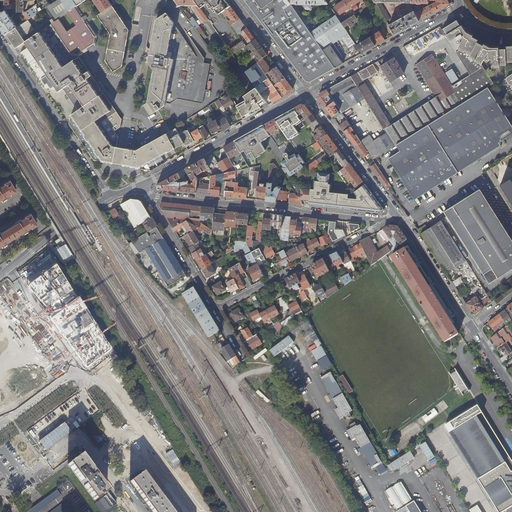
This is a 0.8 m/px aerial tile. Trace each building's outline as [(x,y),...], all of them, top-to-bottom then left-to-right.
[(6,0),(6,4),(6,9),(15,9),(19,9),(19,4),(10,4),(10,0),(6,0)] [(35,0),(18,0),(19,4),(19,9),(18,12),(24,12),(24,1),(27,1),(27,2),(29,2),(29,1),(35,1),(35,0)] [(57,0),(51,5),(45,8),(53,20),(51,21),(53,24),(26,42),(25,42),(27,45),(29,47),(21,53),(45,89),(59,91),(63,89),(75,106),(77,106),(82,103),(97,93),(100,91),(101,88),(79,57),(96,45),(97,36),(88,22),(96,16),(85,1),(87,0),(57,0)] [(45,8),(51,5),(47,0),(43,0),(39,3),(35,6),(31,8),(26,12),(30,18),(45,8)] [(102,13),(112,6),(112,5),(108,0),(93,0),(102,12),(102,13)] [(200,8),(194,0),(175,0),(179,5),(181,4),(184,4),(184,6),(186,6),(186,4),(195,4),(193,8),(212,35),(216,31),(209,22),(210,22),(200,8)] [(225,0),(194,0),(200,8),(206,4),(210,8),(211,8),(214,11),(215,10),(218,15),(222,12),(230,6),(225,0)] [(309,82),(334,68),(322,50),(321,48),(310,32),(298,14),(295,9),(291,4),(288,0),(244,0),(305,81),(309,82)] [(325,0),(288,0),(291,4),(293,3),(296,3),(296,4),(304,4),(304,8),(306,9),(310,9),(310,3),(312,3),(312,4),(320,4),(328,4),(325,0)] [(363,2),(362,0),(343,0),(334,7),(339,15),(349,9),(350,10),(352,8),(354,10),(358,8),(355,4),(360,1),(361,3),(363,2)] [(411,3),(411,0),(374,0),(386,21),(390,19),(381,2),(411,3)] [(430,5),(434,12),(449,4),(447,0),(428,0),(436,0),(436,2),(430,5)] [(415,14),(419,21),(434,12),(430,5),(428,6),(428,7),(415,14)] [(124,22),(112,6),(102,13),(102,12),(97,15),(99,17),(111,34),(106,60),(114,72),(123,66),(129,31),(124,22)] [(240,19),(230,6),(222,12),(225,17),(228,15),(230,19),(231,20),(228,21),(231,26),(240,19)] [(3,12),(0,14),(0,27),(5,35),(6,35),(17,27),(6,10),(3,12)] [(389,25),(394,34),(419,21),(415,14),(415,13),(414,11),(389,25)] [(174,23),(167,12),(157,20),(149,62),(154,70),(148,102),(144,105),(150,115),(158,110),(159,110),(160,109),(164,106),(165,106),(166,104),(166,103),(171,104),(178,99),(203,104),(206,89),(209,70),(210,64),(204,63),(205,59),(191,39),(187,42),(182,34),(177,27),(174,26),(174,23)] [(188,13),(186,14),(200,35),(203,32),(193,17),(191,18),(188,13)] [(344,14),(338,18),(341,23),(347,19),(344,14)] [(347,19),(341,23),(344,27),(348,24),(349,25),(350,26),(351,26),(352,25),(352,24),(352,23),(351,22),(357,18),(354,14),(347,19)] [(321,48),(330,42),(332,45),(339,39),(348,34),(346,31),(341,23),(338,18),(335,15),(310,32),(321,48)] [(246,28),(240,19),(231,26),(238,35),(239,34),(240,32),(246,28)] [(17,27),(6,35),(16,49),(25,42),(26,42),(23,37),(35,29),(28,20),(17,27)] [(491,49),(491,48),(485,44),(484,46),(477,42),(479,40),(473,37),(473,36),(466,32),(462,25),(461,26),(458,20),(455,22),(442,30),(456,52),(469,44),(477,57),(491,49)] [(249,44),(255,40),(246,28),(240,32),(249,44)] [(369,37),(375,45),(385,40),(379,31),(369,37)] [(355,44),(351,38),(348,34),(339,39),(342,44),(345,42),(349,48),(355,44)] [(356,45),(361,53),(375,45),(369,37),(356,45)] [(264,57),(267,55),(255,40),(249,44),(248,45),(246,46),(249,50),(251,49),(253,52),(251,53),(253,56),(255,55),(256,57),(253,59),(254,61),(255,60),(257,62),(259,61),(262,58),(263,58),(264,57)] [(246,46),(242,41),(232,48),(236,53),(246,46)] [(486,71),(477,57),(469,44),(456,52),(470,75),(452,87),(432,55),(416,65),(436,97),(391,125),(363,81),(377,73),(373,64),(326,90),(329,94),(330,96),(331,98),(334,102),(336,105),(340,111),(342,113),(364,98),(384,129),(384,130),(386,133),(374,141),(369,135),(361,141),(361,142),(369,154),(373,160),(396,145),(487,88),(494,84),(486,71)] [(322,50),(334,68),(342,63),(330,45),(322,50)] [(492,48),(491,48),(491,49),(477,57),(486,71),(492,67),(499,67),(499,66),(506,65),(506,63),(511,62),(511,74),(505,79),(511,89),(511,46),(506,47),(506,49),(499,50),(499,48),(492,48)] [(232,48),(229,50),(236,60),(239,57),(236,53),(232,48)] [(268,73),(273,69),(271,66),(269,67),(264,61),(266,59),(264,57),(263,58),(262,58),(259,61),(268,73)] [(394,58),(381,66),(391,82),(404,74),(394,58)] [(269,98),(272,103),(282,98),(278,93),(273,86),(257,62),(245,72),(256,88),(259,93),(266,88),(270,94),(268,95),(270,97),(269,98)] [(276,84),(284,78),(276,67),(273,69),(268,73),(272,78),(271,79),(273,81),(274,80),(276,84)] [(452,84),(458,80),(451,70),(445,74),(452,84)] [(278,93),(282,98),(291,92),(292,89),(284,78),(276,84),(274,85),(275,87),(278,85),(280,89),(279,90),(280,91),(281,90),(282,91),(278,93)] [(237,106),(244,119),(265,107),(268,105),(259,93),(256,88),(253,90),(244,96),(247,101),(246,102),(245,101),(237,106)] [(511,126),(487,88),(396,145),(400,151),(389,159),(413,198),(499,144),(499,143),(511,134),(511,126)] [(329,94),(326,90),(319,94),(318,98),(326,108),(332,104),(327,96),(328,95),(329,94)] [(99,96),(84,106),(71,115),(69,124),(94,160),(113,164),(114,163),(117,146),(118,137),(114,131),(120,127),(122,119),(104,93),(99,96)] [(97,93),(82,103),(84,106),(99,96),(97,93)] [(226,95),(222,97),(224,100),(221,101),(225,108),(234,103),(230,96),(227,98),(226,95)] [(332,104),(326,108),(332,117),(333,116),(338,112),(334,106),(336,105),(334,102),(333,103),(332,104)] [(307,117),(312,114),(305,105),(301,104),(294,108),(299,115),(302,114),(304,118),(301,119),(302,120),(301,120),(301,121),(303,121),(305,119),(307,117)] [(299,115),(294,108),(284,113),(291,123),(298,118),(299,117),(298,116),(299,115)] [(284,113),(280,116),(291,131),(294,129),(290,123),(291,123),(284,113)] [(309,125),(316,120),(312,114),(307,117),(305,119),(308,123),(305,125),(307,127),(309,125)] [(280,116),(274,119),(280,128),(289,140),(298,154),(317,142),(316,141),(312,134),(308,129),(307,127),(305,125),(304,126),(296,132),(299,136),(296,139),(291,131),(280,116)] [(220,129),(221,131),(230,127),(225,118),(221,120),(220,118),(215,120),(220,129)] [(294,129),(291,131),(296,139),(299,136),(296,132),(304,126),(298,118),(291,123),(290,123),(294,129)] [(274,119),(263,125),(270,135),(280,128),(274,119)] [(212,134),(220,129),(215,120),(207,125),(212,134)] [(316,141),(318,140),(327,134),(316,120),(309,125),(311,128),(314,132),(316,131),(318,133),(315,136),(313,133),(312,134),(316,141)] [(347,121),(340,126),(344,132),(351,126),(347,121)] [(202,137),(203,139),(207,136),(206,134),(207,133),(203,125),(198,128),(198,129),(202,137)] [(263,125),(259,127),(265,139),(270,136),(270,135),(263,125)] [(351,126),(344,132),(355,147),(361,142),(361,141),(356,135),(355,136),(352,132),(354,131),(351,126)] [(259,127),(234,141),(240,152),(245,150),(247,155),(248,154),(252,152),(256,158),(260,156),(259,154),(266,151),(261,142),(262,141),(262,140),(265,139),(259,127)] [(161,156),(184,143),(179,134),(176,128),(170,131),(136,150),(126,148),(123,164),(123,165),(139,169),(161,156)] [(195,141),(202,137),(198,129),(191,133),(195,141)] [(331,156),(339,150),(327,134),(318,140),(324,147),(323,148),(325,150),(326,149),(331,156)] [(234,141),(223,147),(229,157),(233,165),(236,171),(249,168),(245,161),(240,152),(234,141)] [(361,142),(355,147),(364,158),(369,154),(361,142)] [(118,163),(123,164),(126,148),(122,147),(117,146),(114,163),(118,163)] [(328,158),(338,172),(341,170),(337,163),(344,157),(339,150),(331,156),(329,157),(328,158)] [(286,159),(281,163),(284,167),(282,168),(286,172),(287,171),(290,175),(303,166),(301,164),(304,162),(299,154),(296,156),(294,154),(288,158),(286,159)] [(311,171),(328,158),(329,157),(328,155),(327,156),(325,154),(308,167),(311,171)] [(161,156),(139,169),(151,171),(160,165),(165,162),(161,156)] [(229,157),(218,163),(222,171),(233,165),(229,157)] [(341,170),(349,164),(344,157),(337,163),(341,170)] [(207,170),(210,176),(211,176),(213,176),(204,158),(157,185),(158,189),(196,193),(198,179),(196,175),(199,174),(207,170)] [(375,163),(371,167),(378,177),(382,174),(375,163)] [(361,185),(364,183),(349,164),(341,170),(338,172),(340,176),(343,174),(350,183),(351,182),(355,187),(360,184),(361,185)] [(260,166),(253,167),(253,171),(250,170),(250,175),(254,175),(253,188),(257,189),(257,186),(258,176),(260,166)] [(210,184),(209,195),(219,196),(220,187),(214,187),(214,181),(223,180),(224,173),(213,176),(211,176),(210,184)] [(309,204),(361,209),(361,210),(362,211),(376,213),(376,211),(381,211),(383,208),(378,202),(377,202),(374,199),(375,198),(370,191),(369,191),(366,188),(367,187),(365,184),(354,192),(357,196),(357,199),(348,198),(348,195),(329,192),(330,184),(328,184),(329,174),(318,173),(317,181),(314,181),(313,189),(311,189),(311,190),(309,200),(309,204)] [(382,174),(378,177),(385,186),(389,183),(382,174)] [(257,186),(257,189),(256,197),(266,198),(268,183),(268,177),(265,177),(264,184),(260,183),(260,186),(257,186)] [(511,177),(500,186),(511,204),(511,177)] [(198,179),(196,193),(209,195),(210,184),(200,183),(201,178),(198,179)] [(239,181),(235,180),(235,182),(235,187),(234,192),(234,197),(246,199),(247,187),(238,186),(239,181)] [(11,196),(16,193),(9,181),(4,185),(0,188),(0,187),(0,201),(1,201),(2,202),(3,202),(4,203),(7,201),(6,200),(7,199),(6,197),(10,195),(11,196)] [(268,183),(266,198),(266,201),(276,202),(277,199),(280,190),(281,188),(277,187),(275,188),(275,190),(274,192),(271,192),(272,183),(268,183)] [(225,188),(224,196),(234,197),(234,192),(231,191),(232,189),(228,189),(228,188),(225,188)] [(301,193),(297,196),(300,200),(302,199),(309,200),(311,190),(301,189),(301,193)] [(511,268),(511,240),(480,189),(444,211),(489,283),(511,268)] [(286,200),(288,193),(288,192),(280,190),(277,199),(286,200)] [(297,196),(296,195),(289,194),(288,203),(303,205),(300,200),(297,196)] [(120,205),(134,228),(137,226),(140,225),(143,223),(151,218),(141,201),(139,200),(138,200),(131,199),(120,205)] [(201,216),(202,207),(161,202),(160,206),(174,228),(187,220),(190,223),(195,226),(198,228),(199,228),(200,218),(189,217),(190,215),(201,216)] [(214,214),(214,208),(202,207),(201,216),(200,218),(199,228),(210,235),(211,236),(212,230),(202,224),(202,223),(203,224),(204,216),(206,217),(206,218),(209,218),(209,217),(211,217),(210,220),(211,220),(211,221),(213,221),(214,214)] [(110,211),(118,225),(123,222),(115,208),(110,211)] [(237,223),(238,213),(226,212),(226,215),(225,222),(237,223)] [(248,222),(249,214),(238,213),(237,223),(236,227),(238,227),(239,224),(247,225),(248,222)] [(31,229),(37,226),(30,214),(24,218),(25,219),(21,221),(20,220),(15,223),(16,224),(1,234),(0,232),(0,247),(1,246),(2,248),(3,247),(4,249),(7,247),(6,245),(7,245),(6,243),(22,234),(23,235),(24,235),(25,236),(28,234),(27,233),(28,232),(27,231),(31,228),(31,229)] [(224,234),(225,222),(226,215),(214,214),(213,221),(212,229),(218,230),(218,233),(224,234)] [(282,216),(282,215),(272,214),(272,219),(271,225),(275,225),(275,228),(281,228),(282,216)] [(290,230),(291,220),(291,217),(282,216),(281,228),(280,239),(288,240),(289,237),(290,230)] [(148,232),(156,227),(157,226),(152,217),(151,218),(143,223),(148,232)] [(309,226),(310,218),(302,217),(301,225),(309,226)] [(271,225),(272,219),(263,218),(263,222),(262,229),(262,230),(271,231),(271,225)] [(317,220),(317,219),(310,218),(309,226),(309,228),(314,228),(314,229),(315,229),(314,233),(316,233),(316,227),(317,220)] [(187,220),(174,228),(176,231),(182,227),(185,226),(186,228),(189,233),(193,231),(198,228),(195,226),(193,227),(190,223),(187,220)] [(296,226),(297,220),(291,220),(290,230),(292,230),(292,237),(289,237),(288,240),(289,240),(295,239),(296,226)] [(329,228),(329,221),(317,220),(316,227),(329,228)] [(428,229),(421,233),(446,273),(466,260),(441,220),(428,229)] [(351,235),(350,232),(350,231),(349,232),(344,234),(342,229),(335,228),(336,222),(329,221),(329,228),(328,232),(334,244),(341,240),(351,235)] [(262,230),(262,229),(258,227),(257,227),(256,241),(252,241),(253,226),(250,226),(250,223),(248,222),(247,225),(246,238),(246,241),(249,248),(254,247),(258,246),(260,245),(262,230)] [(348,226),(349,232),(350,231),(350,232),(355,230),(359,228),(359,224),(350,224),(349,223),(349,226),(348,226)] [(425,224),(418,229),(421,233),(428,229),(425,224)] [(360,244),(364,252),(370,264),(371,266),(386,255),(406,240),(406,239),(398,227),(390,226),(379,232),(386,242),(391,238),(392,240),(389,241),(394,247),(392,247),(390,244),(383,248),(384,249),(377,253),(369,237),(359,242),(360,244)] [(131,243),(138,255),(145,251),(165,282),(168,288),(183,278),(185,280),(188,278),(156,227),(148,232),(131,243)] [(185,236),(184,236),(191,247),(199,242),(200,242),(193,231),(189,233),(185,236)] [(320,244),(321,246),(331,242),(327,234),(318,239),(320,244)] [(310,241),(314,248),(320,244),(318,239),(317,238),(310,241)] [(304,245),(308,252),(314,249),(314,248),(310,241),(310,240),(309,239),(308,239),(309,241),(303,244),(304,245)] [(263,276),(258,266),(254,258),(251,252),(249,248),(246,241),(235,241),(234,247),(234,250),(235,252),(243,248),(246,255),(245,255),(248,262),(251,260),(254,266),(248,269),(254,281),(263,276)] [(191,247),(189,248),(193,253),(202,248),(203,247),(199,242),(191,247)] [(130,244),(137,255),(138,255),(131,243),(130,244)] [(294,248),(299,257),(308,252),(304,245),(303,244),(300,245),(299,243),(296,245),(296,244),(292,245),(294,248)] [(258,246),(260,250),(267,246),(268,249),(263,251),(266,258),(275,254),(269,244),(260,245),(258,246)] [(360,254),(364,252),(360,244),(353,248),(357,256),(359,258),(361,257),(360,254)] [(261,262),(265,260),(260,250),(258,246),(254,247),(255,250),(251,252),(254,258),(259,256),(261,262)] [(225,255),(234,250),(234,247),(232,248),(228,250),(228,249),(223,252),(225,255)] [(202,248),(193,253),(197,260),(207,254),(206,252),(204,254),(202,251),(203,250),(202,248)] [(285,252),(290,262),(299,257),(294,248),(285,252)] [(353,258),(357,256),(353,248),(345,252),(346,253),(350,260),(353,258)] [(393,261),(444,342),(445,346),(447,345),(447,347),(451,346),(450,338),(457,333),(404,249),(391,257),(393,261)] [(200,266),(197,268),(199,271),(202,269),(210,264),(212,264),(208,258),(213,255),(211,251),(207,254),(197,260),(200,266)] [(41,252),(32,259),(33,260),(42,253),(41,252)] [(281,266),(290,262),(285,252),(281,255),(281,254),(279,254),(280,255),(276,257),(278,261),(281,266)] [(344,265),(350,261),(350,260),(346,253),(342,255),(340,252),(338,253),(343,264),(344,265)] [(341,265),(343,264),(338,253),(330,257),(331,259),(335,266),(336,266),(338,270),(341,269),(338,264),(339,264),(339,265),(341,265)] [(336,269),(336,268),(335,266),(331,259),(325,263),(331,276),(333,280),(337,278),(334,272),(333,270),(336,269)] [(325,263),(323,260),(311,267),(317,278),(328,272),(329,274),(328,275),(329,277),(331,276),(325,263)] [(50,302),(71,289),(55,263),(26,284),(44,306),(50,302)] [(239,288),(240,289),(244,287),(238,275),(237,274),(236,274),(234,271),(239,268),(241,274),(245,272),(240,263),(229,269),(233,277),(239,288)] [(210,264),(202,269),(207,278),(211,276),(214,275),(213,274),(215,273),(210,264)] [(302,287),(304,290),(311,287),(305,276),(301,278),(299,273),(296,274),(300,284),(302,287)] [(304,301),(308,298),(304,290),(302,287),(300,288),(298,285),(300,284),(296,274),(285,280),(290,289),(293,288),(294,290),(295,290),(296,291),(300,289),(301,292),(300,293),(304,301)] [(344,286),(352,280),(349,274),(341,278),(344,286)] [(227,283),(231,292),(239,288),(233,277),(232,278),(233,279),(232,280),(231,278),(228,279),(229,282),(227,283)] [(459,277),(452,282),(458,291),(465,287),(459,277)] [(291,291),(290,289),(285,280),(280,283),(286,294),(291,291)] [(226,290),(221,282),(213,287),(214,289),(215,292),(216,291),(218,295),(226,290)] [(330,295),(338,289),(335,283),(327,287),(330,295)] [(0,317),(22,301),(10,285),(0,292),(0,317)] [(317,298),(325,294),(320,285),(313,289),(317,298)] [(50,302),(54,313),(76,297),(71,289),(50,302)] [(209,338),(220,331),(194,289),(183,295),(209,338)] [(484,290),(478,294),(484,304),(488,301),(490,300),(484,290)] [(476,314),(483,308),(476,296),(470,300),(466,295),(462,298),(472,313),(476,314)] [(84,363),(86,366),(90,363),(93,360),(105,351),(109,349),(76,297),(54,313),(50,316),(59,329),(61,332),(66,338),(68,341),(72,347),(74,349),(79,356),(81,359),(84,363)] [(283,312),(289,309),(285,302),(283,297),(277,300),(283,312)] [(295,320),(303,315),(294,297),(292,298),(294,303),(289,305),(287,301),(285,302),(289,309),(295,320)] [(266,311),(270,318),(278,315),(274,307),(271,309),(266,311)] [(511,314),(508,308),(502,313),(508,323),(511,320),(511,314)] [(244,317),(239,309),(231,314),(232,316),(233,319),(233,318),(236,322),(244,317)] [(267,328),(273,324),(270,318),(266,311),(266,310),(264,311),(264,312),(259,314),(262,319),(264,323),(266,322),(266,321),(268,319),(270,323),(266,326),(267,328)] [(258,311),(250,315),(253,321),(257,319),(259,322),(262,319),(259,314),(258,311)] [(43,330),(31,315),(6,333),(17,349),(43,330)] [(500,315),(488,323),(495,333),(494,333),(496,335),(507,326),(500,315)] [(285,329),(296,322),(295,321),(291,316),(281,324),(285,329)] [(317,348),(321,345),(306,318),(288,327),(294,337),(302,333),(305,337),(310,335),(317,348)] [(280,333),(283,331),(279,321),(274,324),(280,333)] [(490,336),(485,326),(483,328),(482,331),(487,339),(490,336)] [(493,337),(488,341),(494,350),(497,348),(506,343),(509,341),(511,339),(511,333),(507,326),(496,335),(493,337)] [(242,332),(247,341),(258,334),(257,331),(252,334),(248,328),(242,332)] [(258,334),(247,341),(252,350),(262,344),(257,336),(262,333),(262,332),(258,334)] [(274,356),(295,343),(291,336),(270,349),(274,356)] [(500,359),(502,363),(507,360),(506,358),(507,357),(507,356),(511,353),(511,352),(506,343),(497,348),(500,353),(501,353),(502,354),(502,355),(503,355),(504,355),(505,354),(505,356),(500,359)] [(33,359),(49,382),(70,367),(53,344),(33,359)] [(232,360),(236,366),(240,362),(230,345),(224,349),(221,351),(228,362),(232,360)] [(311,352),(322,371),(332,365),(321,346),(311,352)] [(343,393),(332,374),(322,380),(333,399),(334,398),(343,393)] [(343,374),(338,378),(348,394),(353,390),(343,374)] [(145,408),(127,377),(118,383),(128,399),(130,398),(138,412),(145,408)] [(453,387),(455,391),(463,386),(461,382),(453,387)] [(353,410),(343,393),(334,398),(339,407),(335,409),(340,419),(350,413),(349,412),(353,410)] [(495,508),(497,511),(502,511),(511,506),(511,462),(477,405),(444,426),(477,480),(479,479),(497,507),(495,508)] [(361,447),(371,441),(361,424),(358,426),(357,425),(347,431),(352,440),(355,438),(361,447)] [(97,425),(89,431),(99,445),(108,440),(97,425)] [(158,440),(161,446),(168,442),(162,432),(155,436),(158,440)] [(382,461),(371,441),(361,447),(371,467),(382,461)] [(420,445),(428,459),(435,455),(426,442),(420,445)] [(394,471),(415,457),(411,451),(390,465),(394,471)] [(80,455),(67,464),(80,482),(82,481),(84,485),(83,486),(94,500),(107,491),(96,477),(97,476),(96,474),(94,472),(93,473),(90,469),(80,455)] [(150,482),(143,472),(130,482),(146,503),(151,510),(152,511),(171,511),(161,497),(158,494),(161,492),(157,488),(155,490),(151,483),(150,482)] [(394,487),(391,489),(391,488),(386,491),(386,492),(396,509),(398,509),(403,506),(405,504),(406,505),(410,502),(410,501),(411,501),(400,483),(399,484),(398,484),(394,487)] [(37,511),(61,495),(57,489),(25,511),(37,511)] [(107,497),(105,495),(95,503),(101,511),(103,511),(113,505),(107,497)] [(66,502),(65,501),(50,511),(72,511),(73,511),(70,507),(71,507),(67,501),(66,502)] [(420,511),(414,502),(397,511),(420,511)]
